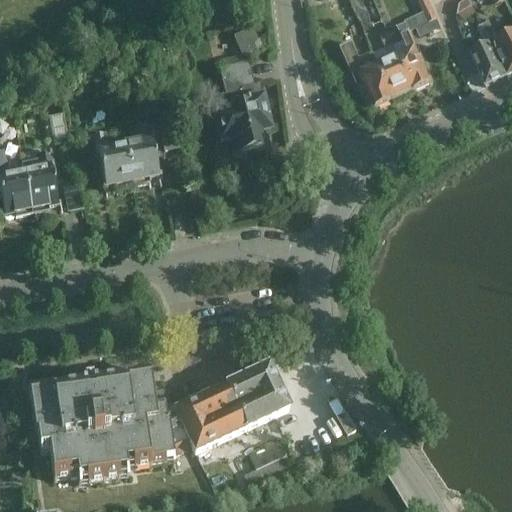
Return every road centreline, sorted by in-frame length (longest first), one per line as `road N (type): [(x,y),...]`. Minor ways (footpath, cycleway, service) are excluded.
road 1 (residential): [(320,259),(251,247),(0,295)]
road 2 (residential): [(431,511),(333,355),(320,316),(320,259)]
road 3 (residential): [(358,181),(307,114),(284,0)]
road 4 (residential): [(486,111),(393,151),(358,181)]
road 5 (residential): [(454,0),(446,22),(486,111)]
